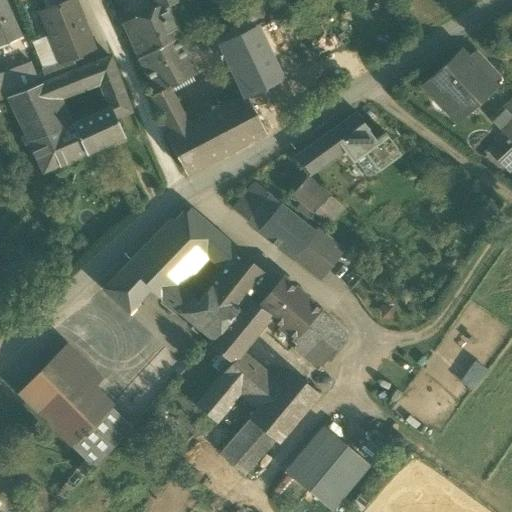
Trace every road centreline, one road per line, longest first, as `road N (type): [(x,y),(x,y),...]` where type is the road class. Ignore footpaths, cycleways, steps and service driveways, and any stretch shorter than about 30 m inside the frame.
road 1 (residential): [(504,0),(181,193),(0,358)]
road 2 (track): [(360,89),(511,199)]
road 3 (track): [(511,207),(429,333)]
